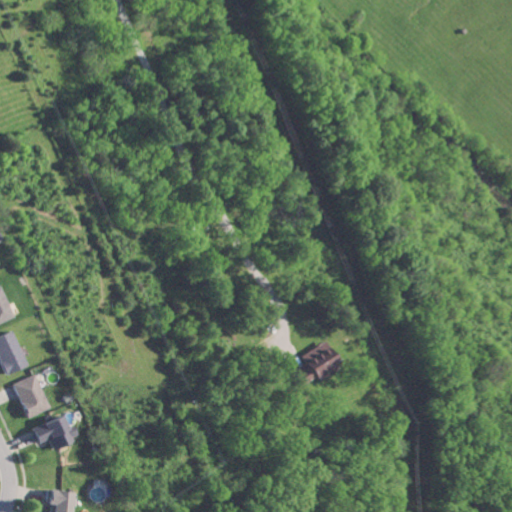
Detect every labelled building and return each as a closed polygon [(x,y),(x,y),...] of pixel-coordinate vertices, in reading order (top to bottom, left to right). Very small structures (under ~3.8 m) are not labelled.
[(0,320),(8,317),(0,296),(0,320)] [(0,373),(0,374),(23,365),(9,330),(0,333),(0,373)] [(296,356),(301,365),(290,372),(298,385),(333,363),(319,341),(296,356)] [(47,407),(31,373),(9,384),(24,418),(47,407)] [(63,428),(56,414),(27,429),(34,444),(44,439),(49,449),(75,436),(69,425),(63,428)] [(45,504),(44,511),(64,511),(65,491),(41,491),(41,504),(45,504)]
